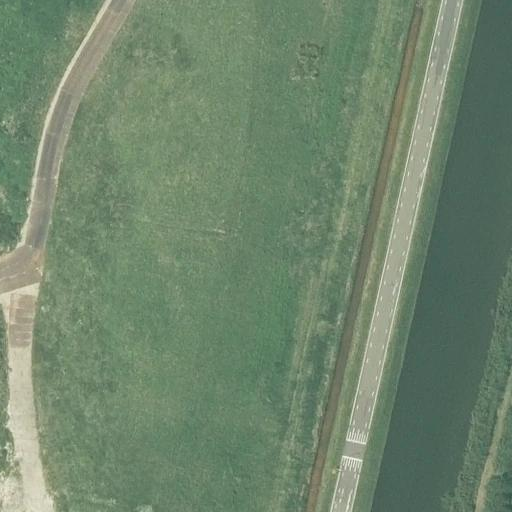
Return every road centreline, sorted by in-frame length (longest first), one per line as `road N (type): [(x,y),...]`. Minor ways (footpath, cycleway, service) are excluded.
road 1 (tertiary): [(340,511),(452,0)]
road 2 (track): [(31,264),(61,106),(121,0)]
road 3 (track): [(0,271),(31,264),(16,360),(33,511)]
